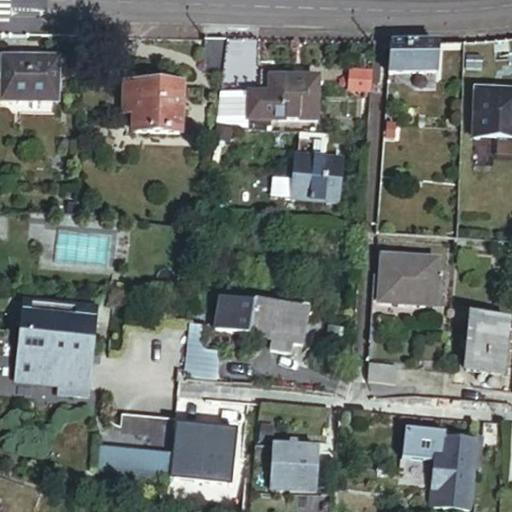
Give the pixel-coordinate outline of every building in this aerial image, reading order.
[(220,77),(221,73),(225,44),(204,43),(202,76),(220,77)] [(221,73),(256,74),(256,45),(225,44),(221,73)] [(437,76),(436,47),(411,47),(389,48),(387,77),(437,76)] [(0,97),(54,100),(56,59),(0,56),(0,97)] [(246,134),(246,124),(223,123),(224,98),(247,98),(255,99),(256,74),(221,73),(220,77),(214,130),(246,134)] [(369,103),(371,78),(348,77),(346,102),(369,103)] [(315,126),(317,85),(267,83),(266,99),(255,99),(247,98),(224,98),(223,123),(246,124),(315,126)] [(127,134),(178,137),(180,92),(119,89),(118,116),(128,117),(127,134)] [(473,142),(511,143),(511,97),(474,97),(473,142)] [(270,202),(336,208),(339,166),(293,162),(291,186),(271,184),(270,202)] [(59,218),(80,218),(80,207),(60,207),(59,218)] [(380,307),(432,311),(435,269),(384,265),(380,307)] [(293,344),(299,344),(302,305),(273,302),(273,310),(252,308),(249,340),(273,342),(272,352),(292,354),(293,344)] [(249,340),(252,308),(214,305),(211,336),(249,340)] [(22,319),(97,328),(99,316),(23,308),(22,319)] [(15,385),(90,393),(97,328),(22,319),(15,385)] [(466,375),(504,379),(510,326),(472,322),(470,339),(465,338),(462,364),(467,364),(466,375)] [(199,354),(202,333),(187,332),(181,377),(211,381),(215,358),(201,357),(199,354)] [(365,387),(391,389),(392,373),(367,371),(365,387)] [(167,478),(175,423),(121,416),(117,450),(99,448),(97,469),(167,478)] [(481,452),(499,454),(502,430),(483,428),(481,452)] [(314,496),(317,455),(301,454),(301,448),(281,446),(281,453),(273,452),(270,493),(314,496)] [(431,509),(465,511),(468,511),(474,451),(443,448),(441,463),(436,463),(431,509)]
